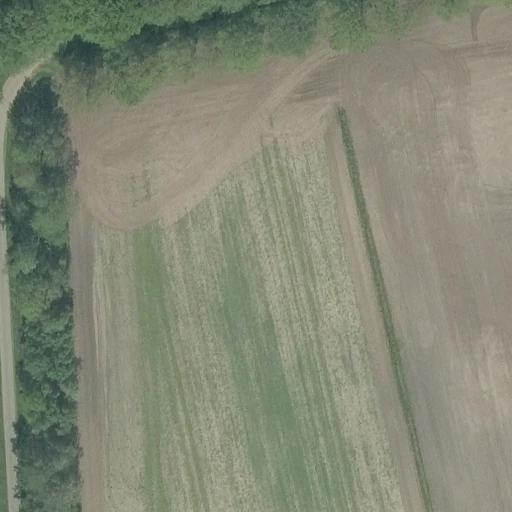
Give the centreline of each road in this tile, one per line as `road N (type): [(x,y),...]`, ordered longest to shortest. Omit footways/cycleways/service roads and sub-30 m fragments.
road 1 (unclassified): [(15,511),(0,195)]
road 2 (unclassified): [(0,129),(12,88),(65,39),(206,0)]
